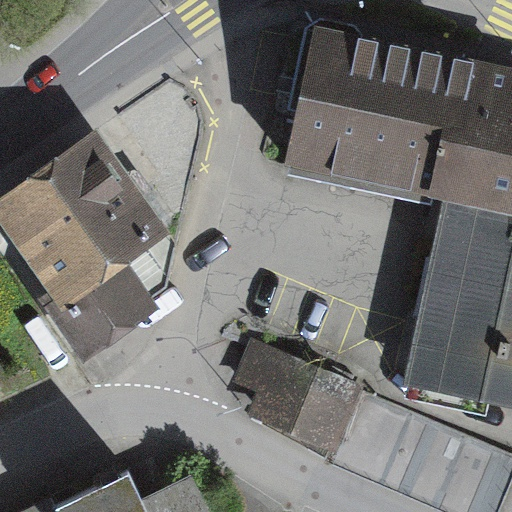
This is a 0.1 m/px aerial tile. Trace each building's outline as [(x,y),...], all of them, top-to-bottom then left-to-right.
[(466,197),(489,93),(506,96),(511,72),(317,31),(310,66),(302,64),(298,80),(306,82),(290,159),(466,197)] [(511,97),(506,96),(489,93),(466,197),(426,382),(511,400),(511,97)] [(18,247),(85,342),(166,284),(176,242),(127,172),(113,182),(90,150),(12,206),(33,236),(18,247)] [(333,439),(356,386),(256,343),(240,379),(263,389),(256,406),(333,439)] [(356,386),(333,439),(330,446),(484,511),(498,511),(511,479),(511,451),(357,386),(356,386)] [(127,470),(39,511),(147,511),(144,504),(127,470)] [(203,511),(189,482),(154,499),(144,504),(147,511),(203,511)]
